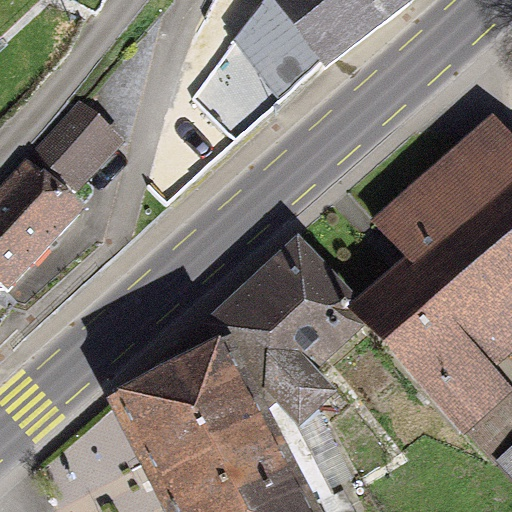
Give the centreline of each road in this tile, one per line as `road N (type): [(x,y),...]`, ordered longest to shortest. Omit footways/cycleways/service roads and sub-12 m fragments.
road 1 (primary): [(483,0),(0,435)]
road 2 (residential): [(112,240),(159,82),(198,0)]
road 3 (residential): [(124,0),(0,152)]
